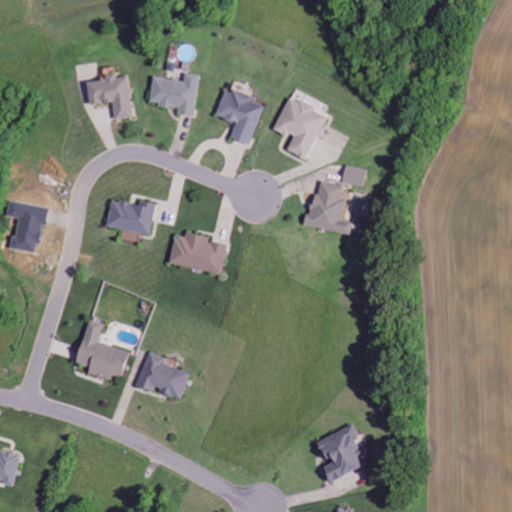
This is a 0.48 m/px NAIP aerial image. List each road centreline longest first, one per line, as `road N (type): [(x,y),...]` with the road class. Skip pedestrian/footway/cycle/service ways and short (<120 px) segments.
road 1 (residential): [(261,199),(149,156),(126,155),(101,167),(83,192),(76,246),(28,402)]
road 2 (residential): [(264,511),(122,435),(0,396)]
